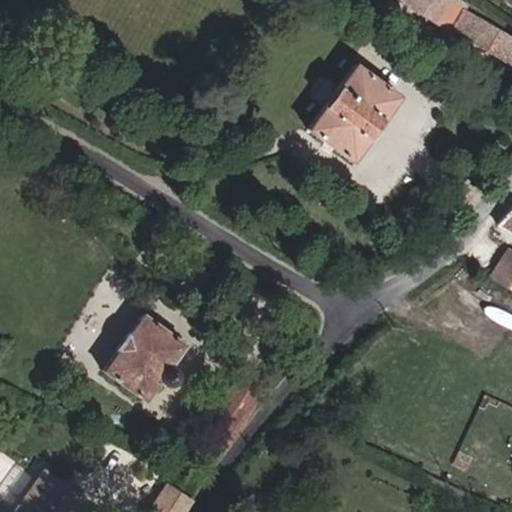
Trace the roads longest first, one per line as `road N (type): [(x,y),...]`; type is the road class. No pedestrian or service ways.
road 1 (unclassified): [(347,316),(0,102)]
road 2 (unclassified): [(347,316),(262,414),(199,511)]
road 3 (unclassified): [(347,316),(484,211),(511,163)]
